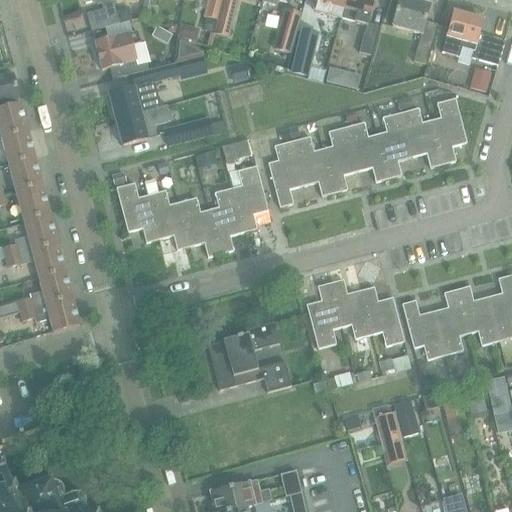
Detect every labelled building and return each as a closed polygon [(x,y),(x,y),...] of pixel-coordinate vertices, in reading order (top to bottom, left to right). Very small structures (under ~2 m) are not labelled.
[(144,0),(143,6),(154,9),(156,0),(144,0)] [(217,22),(222,0),(208,0),(204,19),(217,22)] [(222,0),(217,22),(214,36),(228,40),(237,0),(222,0)] [(316,0),(313,13),(327,17),(341,21),(346,0),(316,0)] [(346,0),(341,21),(365,28),(358,54),(370,58),(378,29),(367,26),(374,0),(346,0)] [(420,37),(417,49),(413,64),(425,67),(436,26),(424,23),(429,7),(402,0),(399,0),(391,29),(420,37)] [(86,16),(91,33),(118,25),(112,2),(101,6),(103,11),(86,16)] [(120,10),(124,23),(132,21),(128,8),(120,10)] [(124,23),(120,10),(115,12),(119,25),(124,23)] [(273,51),(289,56),(300,16),(284,11),(273,51)] [(471,60),(497,67),(504,43),(478,36),(482,22),(453,14),(441,54),(458,59),(461,51),(472,54),(471,60)] [(168,24),(166,33),(175,34),(176,26),(168,24)] [(302,31),(291,75),(307,79),(307,81),(323,85),(325,72),(310,69),(318,35),(302,31)] [(137,33),(127,36),(94,45),(101,72),(109,70),(113,81),(148,72),(146,65),(137,68),(132,47),(140,45),(137,33)] [(174,66),(177,65),(202,59),(203,53),(177,39),(174,66)] [(108,95),(115,121),(160,109),(153,84),(180,76),(177,65),(174,66),(137,75),(140,86),(108,95)] [(0,106),(19,101),(12,76),(0,78),(0,106)] [(286,154),(295,199),(364,185),(366,167),(389,162),(392,175),(436,166),(429,165),(472,156),(473,139),(484,137),(474,91),(472,91),(454,95),(457,110),(439,114),(436,100),(401,108),(400,124),(387,127),(384,114),(346,122),(348,130),(347,138),(331,141),(328,129),(292,137),(295,152),(286,154)] [(122,148),(141,143),(157,139),(154,127),(170,123),(166,108),(160,109),(115,121),(122,148)] [(164,132),(168,149),(224,135),(221,123),(210,126),(209,120),(164,132)] [(133,179),(143,230),(158,227),(160,237),(188,231),(191,244),(222,238),(224,249),(249,244),(247,230),(275,224),(272,208),(285,205),(276,158),(255,162),(258,179),(231,184),(234,200),(217,203),(214,190),(185,196),(183,183),(155,188),(153,175),(133,179)] [(27,194),(19,175),(0,182),(0,186),(6,202),(27,194)] [(22,261),(48,255),(43,232),(16,238),(22,261)] [(0,243),(0,257),(19,254),(16,240),(0,243)] [(396,370),(425,364),(412,290),(393,293),(390,280),(362,285),(360,273),(333,278),(336,294),(323,296),(332,344),(352,340),(349,323),(367,320),(370,334),(398,329),(402,352),(393,353),(396,370)] [(511,289),(495,293),(498,309),(471,314),(469,301),(435,308),(432,294),(418,297),(428,345),(439,343),(442,361),(511,347),(511,289)] [(6,303),(13,326),(52,314),(45,291),(6,303)] [(282,340),(278,324),(219,339),(227,373),(270,363),(265,344),(282,340)] [(347,369),(351,382),(367,377),(363,364),(347,369)] [(502,378),(485,382),(492,412),(509,409),(502,378)] [(465,403),(470,422),(488,418),(483,399),(465,403)] [(462,400),(442,405),(450,436),(470,431),(462,400)] [(408,403),(393,407),(401,433),(416,429),(412,415),(408,403)] [(370,412),(386,468),(405,462),(393,415),(388,417),(386,408),(370,412)] [(54,484),(51,484),(50,481),(44,483),(44,484),(13,494),(2,460),(0,461),(0,511),(83,511),(84,511),(85,510),(86,508),(86,506),(86,504),(85,502),(84,501),(83,499),(82,498),(81,497),(79,496),(77,496),(75,495),(73,496),(72,496),(72,495),(69,496),(69,497),(62,500),(62,498),(63,496),(63,494),(63,493),(62,491),(62,489),(61,488),(59,486),(58,485),(56,485),(54,484)] [(295,473),(280,477),(285,499),(289,498),(301,495),(295,473)] [(228,511),(262,505),(270,503),(267,492),(259,494),(256,482),(209,494),(214,511),(228,511)] [(304,511),(301,495),(289,498),(292,511),(304,511)]
